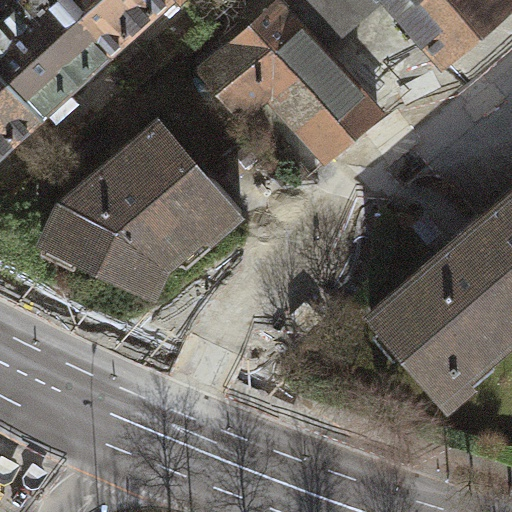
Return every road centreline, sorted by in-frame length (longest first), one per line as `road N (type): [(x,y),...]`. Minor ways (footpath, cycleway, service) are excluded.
road 1 (primary): [(0,367),(184,450),(367,511)]
road 2 (residential): [(511,40),(338,187),(292,256)]
